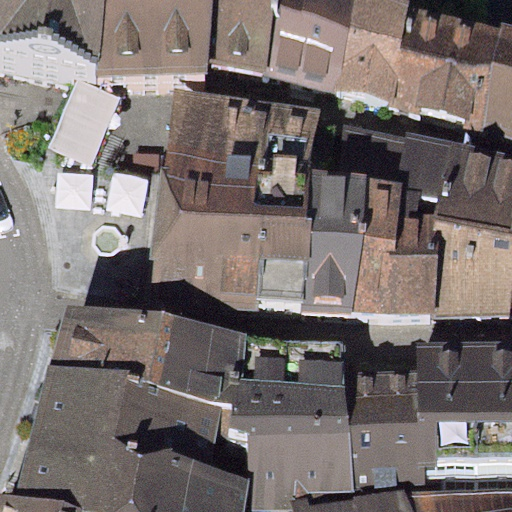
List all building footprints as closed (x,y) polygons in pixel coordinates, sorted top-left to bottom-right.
[(0,0),(0,48),(8,0),(0,0)] [(8,0),(0,48),(0,82),(44,90),(100,101),(116,0),(8,0)] [(116,0),(100,101),(208,99),(209,88),(219,0),(116,0)] [(219,0),(209,88),(265,96),(282,0),(219,0)] [(305,0),(282,0),(265,96),(339,109),(356,19),(305,0)] [(356,19),(339,109),(397,121),(412,38),(356,19)] [(412,38),(397,121),(444,133),(459,53),(412,38)] [(511,64),(459,53),(444,133),(511,148),(511,64)] [(177,115),(166,198),(310,212),(310,200),(311,163),(315,131),(177,115)] [(406,147),(343,139),(336,204),(365,207),(419,211),(416,238),(441,241),(447,193),(468,196),(474,162),(406,147)] [(511,175),(474,162),(468,196),(447,193),(441,241),(441,250),(511,258),(511,175)] [(310,212),(166,198),(155,309),(299,324),(310,212)] [(310,200),(310,212),(299,324),(353,329),(365,207),(336,204),(310,200)] [(365,207),(353,329),(433,327),(441,250),(441,241),(416,238),(419,211),(365,207)] [(511,310),(511,258),(441,250),(433,327),(509,330),(511,316),(511,310)] [(61,328),(46,389),(212,424),(227,359),(61,328)] [(345,358),(227,359),(212,424),(199,479),(255,492),(250,510),(294,507),(357,501),(347,393),(345,358)] [(415,389),(427,499),(511,495),(511,364),(413,368),(415,389)] [(199,479),(212,424),(46,389),(16,507),(34,511),(250,511),(250,510),(255,492),(199,479)] [(347,393),(357,501),(407,500),(427,499),(415,389),(347,393)] [(511,511),(511,495),(427,499),(407,500),(411,511),(511,511)] [(357,501),(360,511),(411,511),(407,500),(357,501)] [(360,511),(357,501),(294,507),(295,511),(360,511)] [(34,511),(16,507),(0,502),(0,511),(34,511)]
